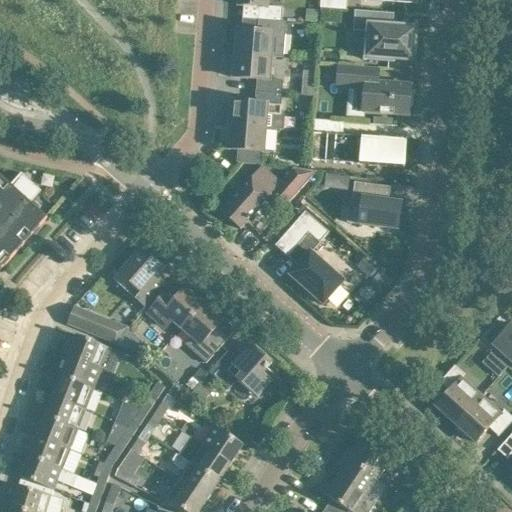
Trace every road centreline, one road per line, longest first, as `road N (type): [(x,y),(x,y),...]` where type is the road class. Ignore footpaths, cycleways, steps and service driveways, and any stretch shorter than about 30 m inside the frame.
road 1 (residential): [(0,419),(38,313),(143,192)]
road 2 (residential): [(344,369),(143,192)]
road 3 (residential): [(434,259),(456,0)]
road 4 (residential): [(143,192),(192,139),(206,0)]
road 5 (residential): [(497,511),(344,369)]
road 6 (residential): [(247,511),(344,369)]
road 7 (residential): [(344,369),(422,285),(434,259)]
